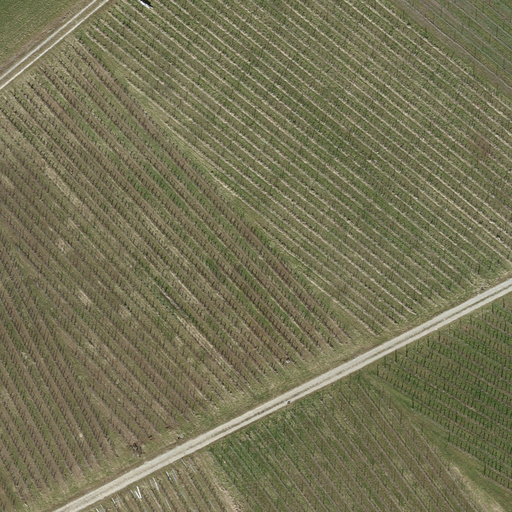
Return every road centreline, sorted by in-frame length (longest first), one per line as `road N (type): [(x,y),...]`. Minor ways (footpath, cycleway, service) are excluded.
road 1 (track): [(64,511),(511,283)]
road 2 (track): [(0,84),(101,0)]
